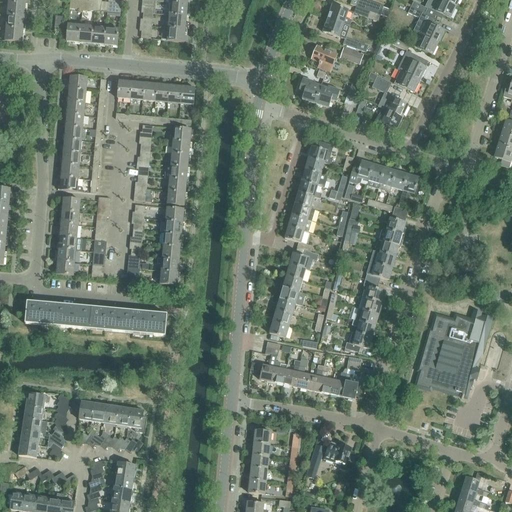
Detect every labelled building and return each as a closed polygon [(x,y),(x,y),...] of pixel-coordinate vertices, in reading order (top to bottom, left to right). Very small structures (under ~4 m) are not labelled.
[(70,0),(69,10),(83,11),(84,1),(77,0),(76,0),(70,0)] [(83,11),(95,12),(96,0),(93,0),(89,0),(90,2),(84,1),(83,11)] [(95,12),(108,14),(109,3),(102,3),(102,1),(96,0),(95,12)] [(360,0),(358,0),(356,8),(380,17),(382,18),(387,19),(389,20),(392,11),(383,8),(360,0)] [(450,20),(456,8),(440,0),(434,0),(431,6),(429,5),(427,10),(413,3),(410,9),(433,20),(436,14),(439,15),(440,15),(450,20)] [(108,14),(120,15),(121,3),(115,2),(115,4),(109,3),(108,14)] [(153,16),(154,3),(142,2),(142,7),(144,7),(143,15),(153,16)] [(8,4),(7,17),(25,18),(26,6),(8,4)] [(187,19),(188,6),(170,5),(169,17),(187,19)] [(351,20),(346,19),(348,12),(332,6),(327,20),(344,26),(349,27),(351,20)] [(354,14),(378,23),(380,17),(369,13),(356,8),(354,14)] [(414,33),(423,38),(438,45),(444,33),(437,30),(439,27),(431,23),(433,20),(410,9),(408,14),(420,20),(414,33)] [(152,28),(153,16),(143,15),(142,20),(140,20),(140,27),(152,28)] [(25,18),(7,17),(6,29),(24,31),(25,31),(26,24),(24,24),(25,18)] [(55,29),(62,30),(63,18),(56,17),(55,29)] [(186,31),(187,19),(169,17),(168,30),(186,31)] [(344,26),(327,20),(322,34),(339,39),(344,26)] [(80,44),(81,27),(68,26),(67,43),(80,44)] [(80,44),(92,46),(94,28),(81,27),(80,44)] [(141,39),(151,41),(152,28),(140,27),(140,32),(141,33),(141,39)] [(92,46),(105,47),(106,29),(94,28),(92,46)] [(6,29),(5,42),(22,44),(24,31),(6,29)] [(106,29),(105,47),(118,48),(119,30),(106,29)] [(168,30),(167,42),(184,44),(186,31),(168,30)] [(432,57),(438,45),(423,38),(420,45),(414,42),(412,48),(421,52),(432,57)] [(342,46),(356,51),(358,45),(345,40),(342,46)] [(392,46),(407,53),(409,48),(395,41),(392,46)] [(358,45),(356,51),(365,54),(368,48),(358,45)] [(404,59),(407,53),(392,46),(390,52),(404,59)] [(317,69),(329,74),(337,57),(317,49),(312,61),(319,64),(317,69)] [(340,59),(360,66),(363,56),(344,50),(340,59)] [(405,75),(420,82),(426,70),(415,65),(415,64),(406,60),(403,65),(408,68),(405,75)] [(420,82),(405,75),(400,73),(394,85),(403,90),(403,89),(414,94),(420,82)] [(88,80),(70,78),(69,91),(87,93),(88,80)] [(374,84),(389,91),(392,85),(377,78),(374,84)] [(315,105),(321,86),(303,80),(299,92),(304,93),(302,101),(315,105)] [(120,82),(118,100),(131,101),(132,84),(120,82)] [(511,82),(511,87),(506,86),(503,97),(502,99),(511,102),(510,104),(511,104),(511,82)] [(131,101),(143,102),(145,85),(132,84),(131,101)] [(386,96),(389,91),(374,84),(372,89),(386,96)] [(143,102),(156,103),(157,86),(145,85),(143,102)] [(358,87),(352,85),(348,96),(353,98),(358,87)] [(156,103),(168,104),(170,87),(157,86),(156,103)] [(340,93),(321,86),(315,106),(328,110),(331,102),(336,104),(340,93)] [(168,104),(181,106),(183,88),(170,87),(168,104)] [(359,100),(363,89),(358,87),(353,98),(359,100)] [(181,106),(194,107),(195,90),(183,88),(181,106)] [(69,91),(68,104),(86,105),(87,93),(69,91)] [(387,112),(402,120),(408,108),(396,102),(397,102),(384,96),(381,102),(378,108),(387,112)] [(361,101),(356,116),(362,118),(367,103),(361,101)] [(68,104),(67,116),(85,118),(86,105),(68,104)] [(396,132),(402,120),(387,112),(383,119),(378,117),(374,126),(386,132),(388,128),(396,132)] [(67,116),(66,129),(83,130),(85,118),(67,116)] [(511,124),(505,122),(501,135),(511,138),(511,124)] [(139,139),(152,141),(153,127),(143,126),(142,133),(140,133),(139,139)] [(66,129),(65,141),(82,143),(83,130),(66,129)] [(190,144),(191,131),(174,130),(173,143),(190,144)] [(511,138),(501,135),(498,147),(511,151),(511,138)] [(140,152),(151,153),(152,141),(139,139),(139,145),(141,146),(140,152)] [(65,141),(64,154),(81,155),(82,143),(65,141)] [(189,157),(190,144),(173,143),(167,142),(167,147),(173,148),(172,155),(189,157)] [(333,160),(327,159),(328,154),(331,155),(333,148),(320,144),(319,151),(312,149),(308,160),(325,165),(331,167),(333,160)] [(511,157),(511,151),(498,147),(494,159),(501,161),(499,167),(508,170),(511,157)] [(137,165),(149,166),(151,153),(140,152),(140,158),(138,158),(137,165)] [(64,154),(63,166),(80,168),(81,155),(64,154)] [(171,168),(188,169),(189,157),(172,155),(171,168)] [(347,158),(343,172),(349,173),(353,160),(347,158)] [(325,165),(308,160),(305,172),(322,177),(325,165)] [(362,181),(369,183),(374,167),(362,163),(361,168),(355,166),(349,184),(356,186),(358,186),(360,185),(362,183),(362,181)] [(138,177),(148,178),(149,166),(137,165),(137,171),(139,171),(138,177)] [(63,166),(61,179),(79,181),(80,168),(63,166)] [(165,180),(170,180),(187,182),(188,169),(171,168),(166,167),(165,180)] [(385,170),(374,167),(369,183),(367,189),(379,192),(379,191),(385,170)] [(396,174),(385,170),(379,191),(385,193),(390,196),(392,190),(396,174)] [(328,179),(322,177),(305,172),(302,183),(318,188),(325,190),(328,179)] [(408,177),(396,174),(392,190),(403,193),(408,177)] [(135,190),(147,191),(148,178),(138,177),(137,184),(136,183),(135,190)] [(419,180),(408,177),(403,193),(415,197),(419,180)] [(61,179),(60,192),(78,194),(79,181),(61,179)] [(170,180),(169,193),(186,194),(187,182),(170,180)] [(318,188),(302,183),(298,195),(315,199),(318,188)] [(345,199),(351,201),(355,187),(349,186),(345,199)] [(0,189),(0,202),(9,204),(11,191),(0,189)] [(136,203),(146,203),(152,204),(152,196),(151,196),(151,191),(147,191),(135,190),(134,196),(136,196),(136,203)] [(168,206),(184,207),(186,194),(169,193),(168,206)] [(298,195),(295,206),(311,211),(315,199),(298,195)] [(62,213),(80,215),(81,202),(63,200),(62,213)] [(0,202),(0,215),(8,216),(9,204),(0,202)] [(132,219),(144,221),(146,207),(135,206),(135,213),(133,213),(132,219)] [(315,212),(311,211),(295,206),(291,217),(312,224),(315,212)] [(356,222),(359,209),(353,208),(350,220),(356,222)] [(395,209),(394,215),(406,219),(408,213),(395,209)] [(166,223),(183,224),(184,211),(167,210),(166,223)] [(61,226),(78,227),(80,215),(62,213),(61,226)] [(0,215),(0,227),(7,229),(8,216),(0,215)] [(97,216),(96,229),(108,230),(109,224),(107,224),(107,218),(109,218),(97,216)] [(405,225),(406,219),(393,216),(393,217),(387,216),(385,223),(387,225),(388,226),(387,232),(403,237),(406,225),(405,225)] [(312,224),(291,217),(288,229),(304,234),(309,235),(312,224)] [(133,232),(143,233),(144,221),(132,219),(132,225),(134,225),(133,232)] [(346,235),(352,236),(354,227),(358,224),(349,221),(347,233),(346,235)] [(165,235),(182,237),(183,224),(166,223),(165,235)] [(61,226),(60,238),(77,240),(78,227),(61,226)] [(96,229),(95,242),(105,243),(105,236),(107,236),(108,230),(96,229)] [(284,240),(299,244),(297,250),(310,255),(312,249),(301,245),(304,234),(288,229),(284,240)] [(400,248),(402,249),(404,242),(402,242),(403,237),(387,232),(383,231),(379,242),(383,243),(400,248)] [(130,244),(142,246),(143,233),(133,232),(133,238),(131,238),(130,244)] [(164,248),(181,249),(182,237),(165,235),(164,248)] [(60,238),(59,251),(76,253),(77,240),(60,238)] [(95,242),(94,254),(106,255),(106,249),(104,249),(105,243),(95,242)] [(383,243),(380,255),(396,260),(400,248),(383,243)] [(131,257),(141,258),(142,246),(130,244),(130,250),(131,251),(131,257)] [(181,249),(164,248),(163,260),(180,262),(181,249)] [(319,257),(310,255),(297,250),(295,256),(293,256),(290,267),(306,272),(310,261),(317,263),(319,257)] [(76,253),(59,251),(57,263),(75,265),(76,253)] [(380,255),(374,253),(370,265),(377,266),(393,271),(396,260),(380,255)] [(94,254),(92,267),(103,268),(103,261),(105,261),(106,255),(94,254)] [(128,270),(140,271),(141,258),(131,257),(130,263),(128,263),(128,270)] [(161,273),(178,274),(180,262),(163,260),(161,273)] [(56,276),(74,278),(75,265),(57,263),(56,276)] [(393,271),(377,266),(373,265),(369,277),(368,276),(366,282),(379,286),(380,280),(390,283),(393,271)] [(91,279),(104,280),(104,274),(102,274),(103,268),(92,267),(91,279)] [(290,267),(286,278),(303,283),(306,272),(290,267)] [(128,283),(139,284),(140,271),(128,270),(127,275),(129,276),(128,283)] [(160,285),(177,287),(178,274),(161,273),(160,285)] [(286,278),(283,290),(300,295),(303,283),(286,278)] [(332,291),(338,292),(340,284),(334,282),(332,291)] [(367,289),(364,300),(383,305),(386,294),(377,291),(379,286),(366,282),(364,288),(367,289)] [(306,297),(300,295),(283,290),(280,301),(296,306),(303,308),(306,297)] [(383,305),(364,300),(360,311),(379,317),(383,305)] [(296,306),(280,301),(276,313),(293,318),(296,306)] [(74,308),(68,308),(27,304),(25,326),(72,330),(74,308)] [(121,312),(115,312),(74,308),(72,330),(119,334),(121,312)] [(360,311),(359,311),(356,322),(359,323),(376,328),(379,317),(360,311)] [(168,316),(161,316),(121,312),(119,334),(166,338),(168,316)] [(293,318),(276,313),(273,324),(289,329),(293,318)] [(431,389),(462,398),(462,400),(463,400),(464,398),(466,399),(470,385),(469,385),(471,376),(477,378),(478,374),(472,372),(483,337),(468,333),(471,322),(456,318),(455,322),(437,317),(432,333),(430,332),(419,372),(420,372),(416,388),(431,392),(431,389)] [(376,328),(359,323),(356,322),(354,322),(352,328),(358,330),(356,335),(373,340),(376,328)] [(289,329),(273,324),(269,336),(286,341),(289,329)] [(328,334),(329,334),(330,328),(325,327),(322,337),(327,338),(328,334)] [(356,335),(353,334),(349,345),(347,344),(345,351),(358,355),(360,349),(369,351),(373,340),(356,335)] [(304,342),(303,348),(317,350),(318,344),(304,342)] [(268,345),(267,350),(280,353),(281,348),(268,345)] [(280,353),(267,350),(266,357),(272,358),(270,368),(263,367),(260,382),(272,385),(275,369),(277,363),(278,359),(280,353)] [(301,361),(301,363),(299,374),(295,390),(307,392),(310,377),(305,376),(306,370),(307,370),(309,362),(306,361),(301,361)] [(295,362),(293,373),(287,372),(284,387),(295,390),(299,374),(301,363),(295,362)] [(277,363),(275,369),(272,385),(284,387),(287,372),(288,366),(282,364),(277,363)] [(361,367),(349,365),(348,371),(360,373),(361,367)] [(319,395),(325,368),(319,367),(316,378),(310,377),(307,392),(319,395)] [(330,369),(325,368),(319,395),(330,397),(334,382),(328,381),(330,369)] [(342,374),(340,383),(334,382),(330,397),(342,400),(345,384),(347,376),(347,375),(342,374)] [(345,384),(342,400),(354,402),(355,398),(362,400),(365,387),(351,384),(353,377),(347,376),(345,384)] [(26,408),(44,410),(46,398),(28,395),(26,408)] [(61,402),(57,407),(68,414),(71,409),(66,406),(69,401),(61,395),(58,400),(61,402)] [(79,420),(92,422),(94,405),(82,403),(79,420)] [(94,405),(92,422),(104,424),(107,407),(94,405)] [(107,407),(104,424),(116,426),(119,408),(107,407)] [(24,420),(42,422),(44,410),(26,408),(24,420)] [(116,426),(128,428),(131,410),(119,408),(116,426)] [(144,412),(131,410),(128,428),(137,429),(136,434),(145,435),(147,419),(143,419),(144,412)] [(59,414),(55,419),(65,426),(69,421),(59,414)] [(23,432),(40,435),(42,422),(24,420),(23,432)] [(67,433),(57,426),(53,431),(64,438),(67,433)] [(21,444),(39,447),(40,435),(23,432),(21,444)] [(256,432),(254,445),(271,447),(272,434),(256,432)] [(90,434),(88,437),(83,433),(77,442),(76,443),(80,447),(82,445),(88,445),(94,437),(90,434)] [(94,447),(100,447),(106,440),(101,437),(100,439),(96,435),(94,437),(88,445),(92,449),(94,447)] [(105,451),(107,448),(112,449),(118,442),(114,439),(112,441),(108,437),(106,440),(100,447),(105,451)] [(55,439),(51,443),(62,451),(65,446),(55,439)] [(130,444),(126,441),(124,443),(120,439),(118,442),(112,449),(117,453),(119,450),(125,451),(130,444)] [(130,444),(125,451),(129,455),(131,452),(137,445),(132,441),(130,444)] [(139,442),(137,445),(131,452),(138,454),(144,445),(139,442)] [(19,457),(37,459),(39,447),(21,444),(19,457)] [(335,464),(335,462),(346,466),(351,450),(346,448),(346,447),(341,445),(341,446),(339,446),(339,447),(336,447),(337,445),(331,444),(331,445),(330,444),(324,461),(335,464)] [(254,445),(253,457),(269,459),(271,447),(254,445)] [(325,449),(317,446),(306,478),(314,481),(325,449)] [(49,455),(60,463),(63,458),(53,451),(49,455)] [(253,457),(252,470),(268,471),(268,470),(271,471),(272,466),(269,465),(269,459),(253,457)] [(94,465),(93,471),(105,468),(103,462),(94,465)] [(118,464),(116,477),(133,480),(135,467),(118,464)] [(26,468),(15,475),(18,480),(29,473),(26,468)] [(102,475),(105,474),(103,469),(91,472),(92,478),(102,475)] [(38,470),(27,477),(30,481),(41,475),(38,470)] [(252,470),(250,482),(267,484),(268,471),(252,470)] [(39,478),(43,483),(53,477),(50,472),(39,478)] [(63,474),(52,480),(54,485),(66,479),(63,474)] [(103,486),(101,480),(104,480),(102,475),(92,478),(91,483),(89,484),(90,490),(100,487),(103,486)] [(74,476),(64,482),(67,487),(78,481),(74,476)] [(116,477),(114,489),(131,492),(133,480),(116,477)] [(463,491),(476,495),(488,499),(489,495),(484,493),(484,492),(478,491),(480,483),(479,483),(475,482),(467,479),(463,491)] [(267,484),(250,482),(249,495),(265,496),(265,495),(268,495),(269,490),(266,490),(267,484)] [(1,484),(0,490),(0,495),(7,496),(9,485),(1,484)] [(87,497),(89,502),(98,499),(101,498),(99,493),(102,492),(100,487),(90,490),(90,496),(87,497)] [(114,489),(112,501),(130,504),(131,492),(114,489)] [(308,490),(304,489),(302,496),(318,500),(320,494),(314,492),(313,495),(307,494),(308,490)] [(480,504),(474,502),(476,495),(463,491),(459,503),(478,508),(484,510),(485,506),(480,505),(480,504)] [(11,511),(15,511),(23,511),(26,496),(13,494),(11,511)] [(23,511),(35,511),(38,498),(26,496),(23,511)] [(35,511),(48,511),(50,500),(38,498),(35,511)] [(86,511),(95,511),(96,511),(99,511),(97,506),(100,505),(98,499),(89,502),(88,508),(86,509),(86,511)] [(48,511),(60,511),(62,501),(50,500),(48,511)] [(60,511),(73,511),(75,503),(62,501),(60,511)] [(112,501),(110,511),(128,511),(130,504),(112,501)] [(476,511),(478,508),(459,503),(456,511),(476,511)]
